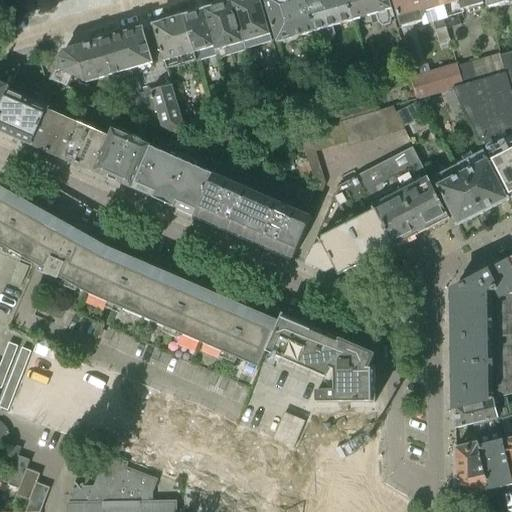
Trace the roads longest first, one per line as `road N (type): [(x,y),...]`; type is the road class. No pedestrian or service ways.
road 1 (residential): [(0,154),(363,317),(395,319)]
road 2 (residential): [(438,495),(435,293)]
road 3 (residential): [(438,495),(414,485),(397,461),(395,319)]
